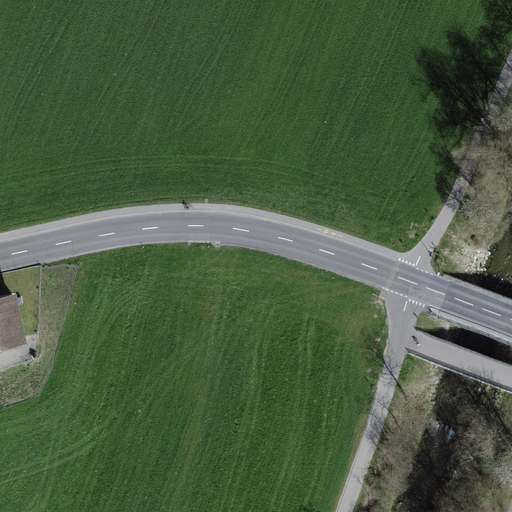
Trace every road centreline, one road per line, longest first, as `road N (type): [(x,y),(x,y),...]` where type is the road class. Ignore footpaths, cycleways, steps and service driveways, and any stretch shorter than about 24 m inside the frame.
road 1 (tertiary): [(511,320),(247,230),(158,226),(0,256)]
road 2 (track): [(401,336),(418,261),(450,209),(511,57)]
road 3 (track): [(337,511),(401,336)]
